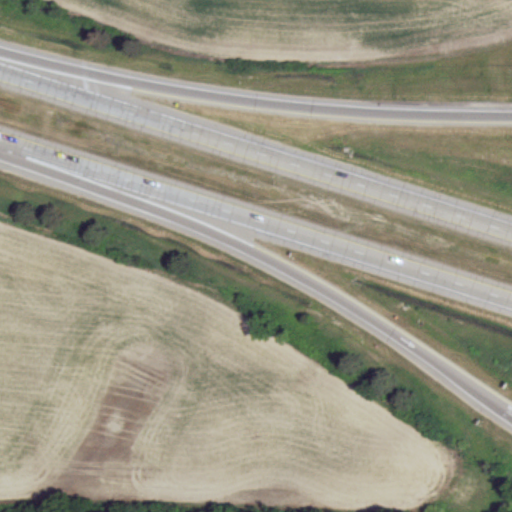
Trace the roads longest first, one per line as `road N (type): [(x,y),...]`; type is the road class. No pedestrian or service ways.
road 1 (motorway): [(0,153),(186,221),(291,271),(505,411)]
road 2 (motorway): [(511,232),(0,71)]
road 3 (motorway): [(0,138),(511,299)]
road 4 (motorway): [(511,114),(298,106),(0,51)]
